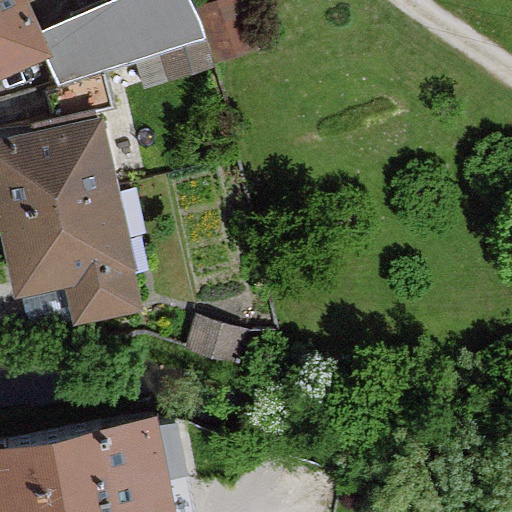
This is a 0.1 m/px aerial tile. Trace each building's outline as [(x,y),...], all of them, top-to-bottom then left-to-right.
[(0,0),(0,57),(45,37),(28,0),(0,0)] [(197,15),(190,0),(94,0),(69,11),(97,72),(106,70),(206,42),(197,15)] [(210,0),(215,34),(251,29),(246,0),(210,0)] [(97,72),(47,87),(52,114),(96,107),(114,104),(106,70),(97,72)] [(135,297),(96,107),(52,114),(50,114),(53,124),(0,135),(0,187),(19,280),(72,269),(74,279),(69,280),(75,310),(135,297)] [(2,435),(14,488),(2,491),(6,511),(192,511),(171,408),(151,412),(149,402),(2,435)]
